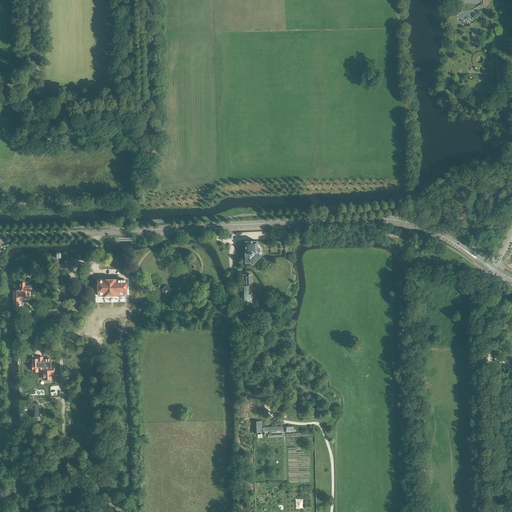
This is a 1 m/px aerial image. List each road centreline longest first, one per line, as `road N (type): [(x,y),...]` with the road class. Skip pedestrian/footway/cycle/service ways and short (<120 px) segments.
road 1 (tertiary): [(492,267),(427,229),(378,220),(0,237)]
road 2 (track): [(490,511),(485,278),(492,267)]
road 3 (track): [(145,96),(34,98),(0,82)]
road 4 (track): [(243,373),(241,431),(253,482),(247,511)]
